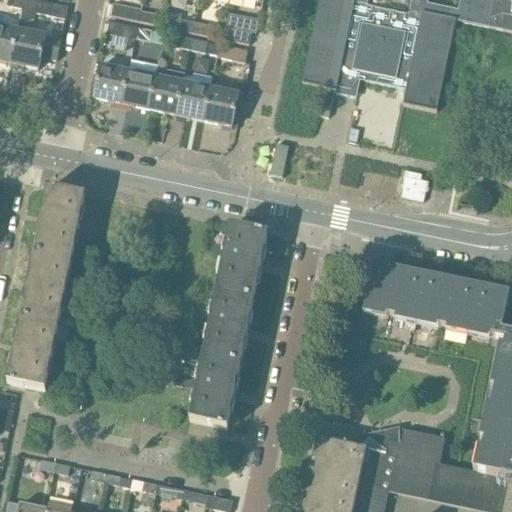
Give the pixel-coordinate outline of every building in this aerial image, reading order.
[(22,0),(8,0),(7,8),(22,11),(24,1),(24,0),(22,0)] [(511,0),(461,0),(459,13),(428,7),(429,0),(412,0),(409,19),(367,10),(366,12),(353,9),(355,3),(357,3),(357,2),(349,0),(322,0),(304,86),(303,85),(302,87),(336,94),(336,96),(351,99),(357,100),(361,82),(408,92),(405,107),(403,106),(403,108),(411,110),(438,115),(438,114),(437,114),(455,23),(511,35),(511,0)] [(22,11),(19,25),(24,26),(34,23),(36,16),(54,20),(57,8),(24,1),(22,11)] [(111,19),(139,25),(142,13),(142,12),(114,6),(111,19)] [(157,16),(142,13),(139,25),(154,28),(157,16)] [(179,34),(179,33),(194,36),(196,25),(181,22),(182,17),(170,14),(167,31),(179,34)] [(138,31),(110,25),(107,38),(135,44),(136,41),(138,31)] [(209,39),(211,28),(196,25),(194,36),(209,39)] [(0,65),(10,67),(17,32),(0,28),(0,65)] [(224,29),(221,42),(249,48),(252,35),(224,29)] [(154,34),(138,31),(136,41),(151,44),(154,34)] [(17,32),(10,67),(39,73),(41,60),(57,64),(61,44),(46,41),(46,38),(17,32)] [(175,50),(190,53),(192,42),(178,39),(175,50)] [(206,56),(218,58),(220,48),(192,42),(190,53),(206,56)] [(217,61),(245,67),(248,54),(220,48),(218,58),(217,61)] [(122,108),(129,74),(101,68),(93,102),(122,108)] [(149,114),(176,120),(185,76),(158,71),(156,79),(149,114)] [(129,74),(122,108),(149,114),(156,79),(129,74)] [(185,76),(176,120),(204,125),(211,91),(184,85),(186,77),(185,76)] [(211,91),(204,125),(232,131),(239,97),(211,91)] [(425,195),(426,196),(428,186),(428,185),(421,184),(422,177),(410,174),(409,182),(405,181),(403,191),(401,201),(423,205),(425,195)] [(72,264),(86,199),(47,191),(34,256),(72,264)] [(230,229),(216,294),(254,302),(268,237),(230,229)] [(34,256),(20,321),(58,329),(72,264),(34,256)] [(511,323),(499,321),(504,299),(372,271),(370,283),(364,313),(506,342),(478,475),(477,477),(497,481),(495,490),(511,493),(511,323)] [(240,368),(254,302),(216,294),(202,359),(240,368)] [(45,394),(58,329),(20,321),(7,386),(45,394)] [(202,359),(199,374),(197,373),(194,385),(197,386),(188,424),(227,432),(240,368),(202,359)] [(0,412),(0,433),(8,435),(13,415),(0,412)] [(445,441),(404,432),(400,447),(401,447),(393,487),(491,507),(495,490),(497,481),(477,477),(478,475),(440,467),(445,441)] [(375,511),(381,484),(387,458),(385,458),(361,453),(361,452),(328,445),(321,444),(309,501),(309,502),(306,511),(375,511)] [(41,464),(40,473),(54,476),(56,467),(41,464)] [(70,470),(56,467),(54,476),(68,479),(70,470)] [(93,474),(91,484),(104,487),(106,477),(93,474)] [(120,490),(122,480),(106,477),(104,487),(120,490)] [(142,484),(140,494),(156,497),(158,488),(142,484)] [(170,500),(172,491),(158,488),(156,497),(170,500)] [(196,505),(198,496),(184,493),(182,502),(196,505)] [(230,511),(232,503),(208,498),(206,507),(205,511),(210,511),(230,511)]
